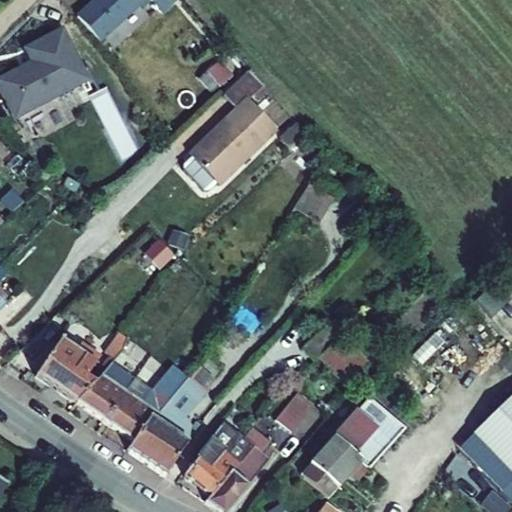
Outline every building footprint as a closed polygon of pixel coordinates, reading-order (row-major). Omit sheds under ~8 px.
[(101,52),(150,7),(156,14),(167,5),(163,0),(101,0),(105,4),(79,27),(101,52)] [(0,89),(0,94),(18,127),(91,89),(63,38),(26,58),(33,71),(0,89)] [(252,79),(224,104),(238,120),(192,162),(194,164),(183,174),(182,180),(200,199),(206,199),(217,190),(218,191),(278,137),(251,108),(266,94),(252,79)] [(119,365),(124,356),(130,342),(121,336),(109,357),(119,365)] [(74,408),(88,387),(98,373),(104,365),(82,350),(77,359),(63,349),(39,384),(74,408)] [(130,399),(140,387),(114,372),(106,384),(130,399)] [(196,376),(188,389),(206,403),(215,390),(196,376)] [(165,422),(186,392),(173,382),(161,400),(140,387),(130,399),(151,413),(165,422)] [(106,384),(97,393),(88,387),(74,408),(109,430),(130,399),(106,384)] [(138,450),(131,459),(169,486),(192,453),(176,443),(206,403),(188,389),(186,392),(181,399),(165,422),(161,427),(156,424),(138,450)] [(130,399),(109,430),(138,450),(156,424),(161,427),(165,422),(151,413),(130,399)] [(511,405),(473,443),(500,474),(511,486),(511,405)] [(317,419),(301,407),(281,430),(296,443),(317,419)] [(372,414),(359,426),(304,489),(331,511),(362,476),(369,482),(405,442),(372,414)] [(212,507),(256,457),(246,449),(228,433),(199,467),(202,469),(188,487),(212,507)] [(500,474),(473,443),(462,453),(491,483),(500,474)] [(212,507),(208,511),(238,511),(275,468),(258,454),(256,457),(212,507)]
